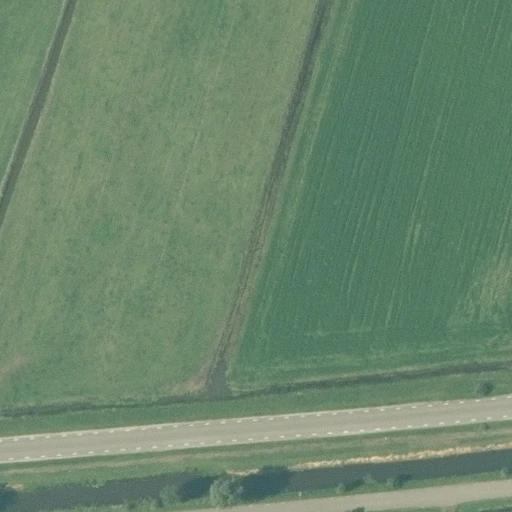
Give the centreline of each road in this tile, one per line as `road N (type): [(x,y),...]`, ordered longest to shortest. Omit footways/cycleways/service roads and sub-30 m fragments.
road 1 (tertiary): [(511,405),(0,451)]
road 2 (unclassified): [(283,511),(511,490)]
